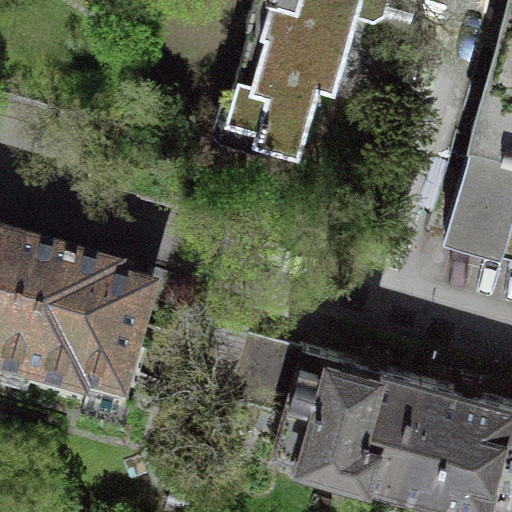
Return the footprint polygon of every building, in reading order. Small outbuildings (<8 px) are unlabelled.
[(257,0),(221,128),(327,159),(364,14),(390,20),(395,0),(257,0)] [(511,0),(506,21),(450,235),(511,250),(511,0)] [(12,258),(0,254),(0,379),(81,402),(83,394),(119,404),(147,305),(111,295),(114,286),(12,258)] [(165,369),(226,386),(244,323),(214,315),(183,306),(165,369)] [(391,476),(420,372),(387,363),(391,347),(379,344),(367,340),(363,356),(327,346),(326,348),(245,325),(246,324),(244,323),(226,386),(225,391),(249,397),(240,430),(299,447),(298,450),(391,476)] [(391,476),(485,503),(485,502),(508,508),(511,493),(511,413),(510,413),(511,405),(511,398),(479,389),(483,373),(472,370),(460,367),(456,382),(420,372),(391,476)]
